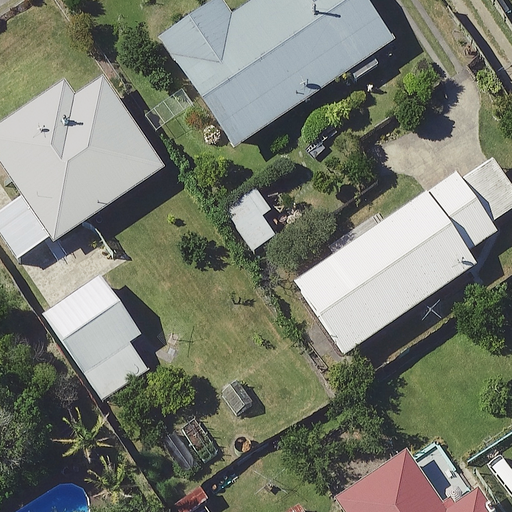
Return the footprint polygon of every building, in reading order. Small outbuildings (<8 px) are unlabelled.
[(392,34),(368,0),(240,0),(221,13),(212,0),(202,0),(148,37),(223,148),(392,34)] [(152,169),(92,77),(63,96),(53,82),(0,116),(0,177),(10,194),(0,200),(0,251),(8,263),(152,169)] [(511,203),(511,201),(482,158),(450,181),(443,171),(410,194),(354,233),(345,221),(311,244),(317,252),(279,278),(332,355),(463,264),(457,255),(489,232),(483,223),(511,203)] [(274,240),(243,192),(214,210),(245,258),(274,240)] [(151,363),(91,275),(32,315),(92,403),(151,363)] [(429,511),(391,453),(326,496),(336,511),(477,511),(462,489),(429,511)]
